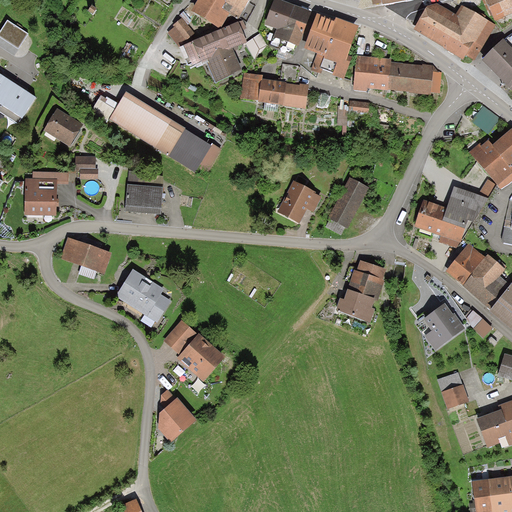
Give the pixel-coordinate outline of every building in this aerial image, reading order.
[(200,0),(193,12),(221,29),(230,14),(238,19),(249,0),(200,0)] [(313,12),(280,0),(275,0),(266,26),(276,30),(270,46),(293,54),(296,46),(300,47),(308,24),(313,12)] [(511,0),(486,0),(495,21),(511,13),(511,0)] [(430,6),(415,29),(436,43),(463,59),(467,54),(474,58),(494,26),(461,6),(454,16),(436,5),(430,6)] [(318,13),(304,49),(318,55),(313,70),(322,73),(324,70),(335,74),(334,76),(343,80),(352,58),(349,56),(361,25),(335,15),(334,19),(325,16),(318,13)] [(243,20),(200,39),(183,18),(173,26),(175,28),(168,33),(180,48),(188,65),(192,64),(193,65),(206,60),(216,82),(242,71),(233,49),(247,43),(244,37),(241,31),(247,29),(243,20)] [(8,21),(0,32),(0,36),(19,49),(28,34),(8,21)] [(260,34),(246,44),(256,59),(267,44),(260,34)] [(511,48),(504,40),(483,62),(511,90),(511,48)] [(392,60),(357,56),(354,91),(367,92),(367,89),(388,92),(388,90),(391,62),(392,60)] [(422,66),(391,62),(388,90),(409,92),(409,93),(430,96),(431,93),(434,65),(423,64),(422,66)] [(283,64),(281,82),(287,83),(286,84),(299,86),(299,85),(301,68),(299,66),(283,64)] [(439,72),(434,65),(431,93),(440,94),(442,73),(439,72)] [(258,101),(262,79),(262,76),(245,73),(241,98),(258,101)] [(0,74),(0,111),(19,124),(36,98),(26,91),(3,76),(0,74)] [(281,82),(262,79),(258,101),(258,103),(283,106),(286,84),(287,83),(281,82)] [(286,84),(283,106),(306,109),(309,86),(299,85),(299,86),(286,84)] [(119,104),(110,119),(195,172),(198,167),(211,146),(185,130),(186,128),(127,92),(122,99),(119,104)] [(110,119),(119,104),(107,96),(106,98),(101,95),(91,111),(108,122),(110,119)] [(340,106),(338,106),(337,125),(348,126),(348,116),(350,100),(344,100),(344,102),(340,102),(340,106)] [(371,102),(350,100),(348,116),(355,117),(355,120),(359,121),(359,122),(372,124),(373,113),(370,112),(371,102)] [(484,107),(473,121),(489,133),(500,118),(484,107)] [(58,110),(44,131),(69,147),(83,125),(70,117),(58,110)] [(390,125),(380,125),(380,127),(379,134),(379,136),(389,136),(390,125)] [(511,130),(493,146),(488,140),(482,146),(480,144),(469,153),(501,189),(511,181),(511,130)] [(211,146),(198,167),(208,174),(222,150),(213,144),(211,146)] [(76,157),(76,171),(80,171),(80,179),(99,180),(99,169),(96,169),(96,157),(76,157)] [(26,179),(25,215),(43,216),(57,216),(57,207),(59,207),(59,199),(57,199),(57,185),(69,186),(69,173),(33,172),(33,179),(26,179)] [(128,185),(140,186),(141,173),(129,172),(128,185)] [(351,179),(330,219),(331,220),(345,228),(347,229),(369,189),(351,179)] [(488,180),(478,195),(488,198),(496,185),(488,180)] [(294,182),(278,212),(299,224),(307,209),(313,212),(320,198),(314,194),(315,193),(294,182)] [(140,186),(128,185),(126,212),(140,213),(161,215),(163,188),(140,186)] [(424,201),(415,227),(441,236),(439,241),(457,247),(460,242),(461,242),(469,220),(474,222),(489,198),(488,198),(478,195),(470,193),(455,188),(448,209),(436,205),(424,201)] [(511,201),(504,227),(505,227),(502,241),(504,244),(511,245),(511,201)] [(341,235),(345,228),(331,220),(327,227),(341,235)] [(69,240),(62,259),(104,274),(111,254),(69,240)] [(491,310),(511,285),(500,276),(505,269),(487,255),(486,258),(469,244),(447,272),(464,286),(463,287),(491,310)] [(360,261),(357,271),(383,280),(386,270),(360,261)] [(134,270),(116,297),(157,323),(171,301),(161,295),(164,289),(134,270)] [(357,271),(354,270),(344,300),(340,299),(336,311),(370,323),(375,309),(373,308),(375,300),(378,301),(385,281),(383,280),(357,271)] [(83,271),(81,277),(97,282),(99,277),(83,271)] [(491,310),(489,313),(511,331),(511,283),(511,285),(491,310)] [(446,305),(424,320),(432,331),(425,336),(436,351),(466,329),(455,314),(453,315),(446,305)] [(467,318),(473,328),(483,337),(492,328),(473,311),(467,318)] [(164,341),(180,356),(199,335),(182,321),(164,341)] [(180,356),(178,358),(204,382),(225,358),(199,335),(180,356)] [(511,356),(505,355),(499,376),(511,379),(511,356)] [(442,393),(463,385),(459,373),(438,381),(442,393)] [(463,385),(442,393),(448,410),(469,402),(463,385)] [(166,409),(177,400),(169,390),(161,396),(161,404),(166,409)] [(196,421),(178,399),(177,400),(166,409),(160,415),(158,428),(170,442),(196,421)] [(499,412),(476,420),(487,449),(500,445),(502,450),(511,445),(511,400),(500,405),(502,411),(499,412)] [(485,481),(473,482),(476,511),(511,511),(511,477),(500,479),(485,481)] [(140,511),(136,501),(121,507),(123,511),(140,511)]
